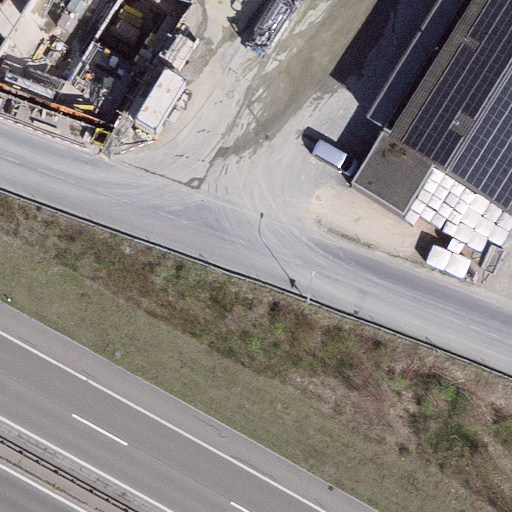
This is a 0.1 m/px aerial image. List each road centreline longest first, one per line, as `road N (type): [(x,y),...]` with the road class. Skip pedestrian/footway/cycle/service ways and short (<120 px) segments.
road 1 (tertiary): [(0,157),(511,350)]
road 2 (motorway): [(250,511),(0,374)]
road 3 (unknown): [(184,226),(322,0)]
